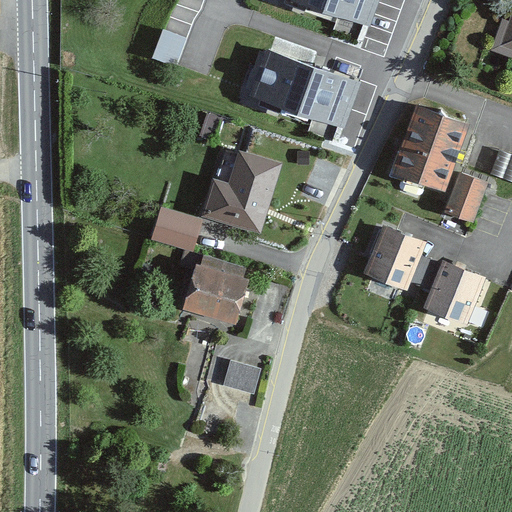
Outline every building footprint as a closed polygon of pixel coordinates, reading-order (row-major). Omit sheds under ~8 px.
[(375,0),(316,0),(368,20),(375,0)] [(511,48),(511,6),(500,44),(511,48)] [(163,25),(155,55),(180,62),(188,32),(163,25)] [(359,82),(268,48),(254,87),(344,120),(359,82)] [(472,119),(420,101),(397,168),(449,186),(472,119)] [(264,234),(285,162),(241,149),(232,181),(216,176),(204,216),(264,234)] [(474,220),(489,180),(461,170),(446,210),(474,220)] [(200,219),(162,207),(154,234),(192,246),(200,219)] [(412,281),(433,289),(426,307),(469,324),(487,275),(445,259),(444,261),(421,254),(427,236),(385,222),(368,272),(410,286),(412,281)] [(184,307),(242,325),(256,278),(198,261),(184,307)] [(207,385),(256,395),(263,361),(214,351),(207,385)]
